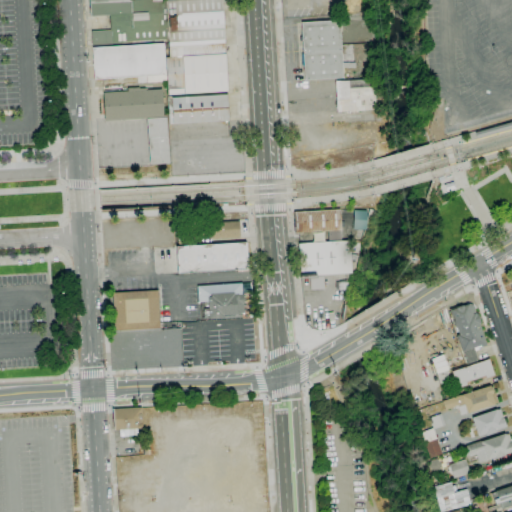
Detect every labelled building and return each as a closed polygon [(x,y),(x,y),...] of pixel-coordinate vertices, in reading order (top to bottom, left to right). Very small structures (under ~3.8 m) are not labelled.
[(161,0),(162,1),(166,1),(168,39),(112,43),(112,44),(92,45),(91,31),(111,30),(110,15),(90,16),(89,0),(161,0)] [(166,1),(179,0),(221,0),(227,91),(168,95),(165,58),(169,57),(168,39),(166,1)] [(304,80),(301,22),(328,21),(327,16),(333,15),(334,21),(339,20),(341,45),(354,44),(355,63),(342,64),(343,78),(304,80)] [(165,75),(94,79),(93,48),(163,44),(165,75)] [(337,112),(335,81),(374,79),(376,110),(337,112)] [(105,120),(103,93),(128,92),(128,88),(139,87),(139,89),(146,88),(146,90),(162,90),(163,116),(166,115),(166,117),(105,120)] [(169,124),(167,98),(227,95),(229,121),(169,124)] [(166,118),(169,163),(150,164),(147,119),(166,118)] [(511,128),(477,139),(475,133),(511,121),(511,128)] [(176,137),(176,145),(208,144),(207,136),(176,137)] [(176,150),(177,158),(208,156),(208,148),(176,150)] [(178,161),(178,169),(209,167),(209,159),(178,161)] [(446,191),(444,185),(454,182),(456,188),(446,191)] [(328,240),(327,231),(295,233),(294,212),(340,210),(341,231),(341,239),(328,240)] [(367,230),(353,229),(354,210),(368,211),(367,230)] [(212,239),(212,237),(207,238),(207,233),(204,233),(204,223),(239,221),(240,237),(212,239)] [(179,244),(178,232),(190,231),(191,243),(179,244)] [(336,291),(336,274),(324,275),(325,289),(310,290),(310,276),(300,276),(298,244),(350,241),(352,273),(349,274),(350,290),(336,291)] [(178,273),(176,247),(246,243),(248,269),(178,273)] [(204,319),(203,309),(208,309),(207,297),(211,297),(211,295),(198,295),(197,286),(242,283),(242,284),(251,284),(251,294),(243,294),(244,304),(243,304),(243,313),(230,314),(230,316),(224,316),(224,318),(204,319)] [(115,331),(113,293),(158,290),(160,329),(115,331)] [(466,365),(464,358),(465,358),(463,351),(462,352),(456,335),(459,334),(456,327),(455,327),(453,321),(454,320),(453,317),(452,317),(450,311),(456,308),(463,305),(463,306),(469,304),(472,314),(476,313),(476,315),(478,314),(481,323),(479,324),(486,345),(481,347),(480,346),(473,348),(477,361),(466,365)] [(459,388),(456,378),(454,379),(452,372),(489,359),(494,376),(486,379),(485,376),(466,382),(467,385),(459,388)] [(440,384),(437,374),(446,371),(450,381),(440,384)] [(460,415),(458,408),(455,409),(454,407),(445,410),(442,401),(490,386),(492,393),(494,392),(498,404),(494,405),(467,414),(467,413),(460,415)] [(120,437),(120,430),(114,430),(113,409),(141,408),(142,428),(137,429),(138,435),(120,437)] [(478,436),(472,418),(496,409),(497,410),(500,409),(506,427),(496,430),(496,432),(486,435),(486,434),(478,436)] [(433,429),(429,418),(441,414),(445,425),(433,429)] [(425,443),(421,432),(432,428),(436,439),(425,443)] [(478,463),(475,454),(469,456),(469,455),(467,456),(466,453),(467,452),(466,446),(505,434),(505,435),(508,434),(511,445),(511,451),(505,454),(505,455),(495,459),(495,457),(478,463)] [(436,439),(441,454),(430,458),(425,443),(436,439)] [(453,479),(448,465),(465,459),(469,473),(453,479)] [(438,511),(435,498),(436,497),(433,487),(450,482),(453,493),(465,490),(469,501),(457,504),(457,505),(438,511)] [(511,505),(501,509),(500,508),(496,509),(491,494),(496,492),(495,491),(511,485),(511,505)]
